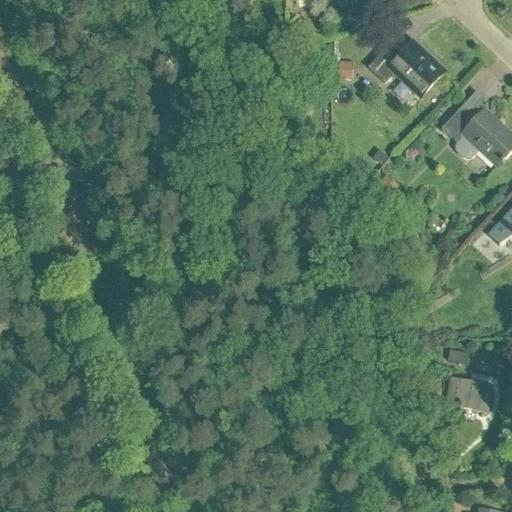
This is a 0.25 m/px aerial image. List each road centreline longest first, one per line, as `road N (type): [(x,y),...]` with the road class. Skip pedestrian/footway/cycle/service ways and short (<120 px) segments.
road 1 (unclassified): [(168,511),(73,212),(0,68)]
road 2 (track): [(511,490),(482,485),(351,511)]
